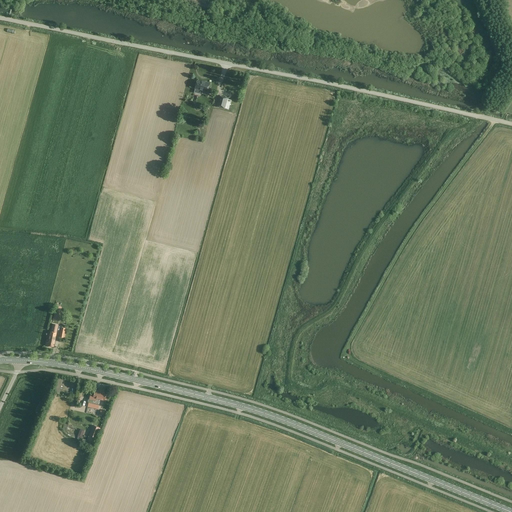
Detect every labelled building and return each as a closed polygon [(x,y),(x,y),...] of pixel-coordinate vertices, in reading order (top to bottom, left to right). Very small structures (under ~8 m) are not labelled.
[(204,83),(197,81),(195,89),(207,92),(209,84),(205,82),(204,83)] [(227,98),(220,96),(217,107),(224,109),(227,98)] [(58,325),(53,324),(51,332),(50,332),(48,342),(46,342),(45,346),(47,346),(53,348),(58,325)] [(88,403),(87,407),(98,410),(100,400),(105,401),(107,391),(102,390),(102,392),(95,391),(94,396),(90,395),(89,400),(88,400),(88,401),(87,402),(87,403),(88,403)] [(100,429),(93,426),(89,436),(87,441),(83,439),(81,444),(92,449),(96,439),(100,429)]
